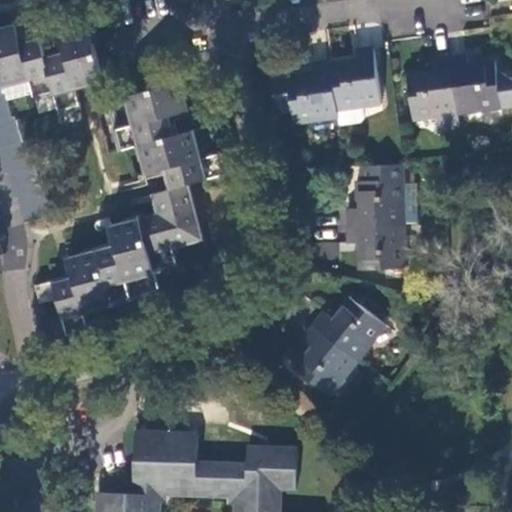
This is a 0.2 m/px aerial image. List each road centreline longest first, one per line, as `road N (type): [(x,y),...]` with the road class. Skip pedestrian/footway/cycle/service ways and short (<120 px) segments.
road 1 (residential): [(0,389),(211,332),(245,318),(277,288),(297,219),(227,31)]
road 2 (residential): [(227,31),(422,0)]
